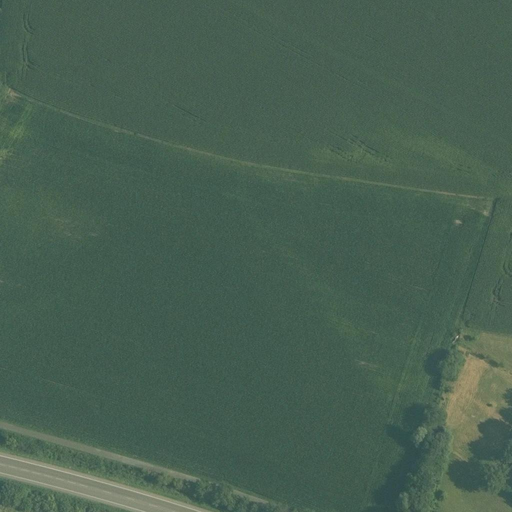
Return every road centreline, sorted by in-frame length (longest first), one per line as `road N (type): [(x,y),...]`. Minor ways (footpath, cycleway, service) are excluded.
road 1 (unclassified): [(281,511),(0,427)]
road 2 (primary): [(171,511),(0,466)]
